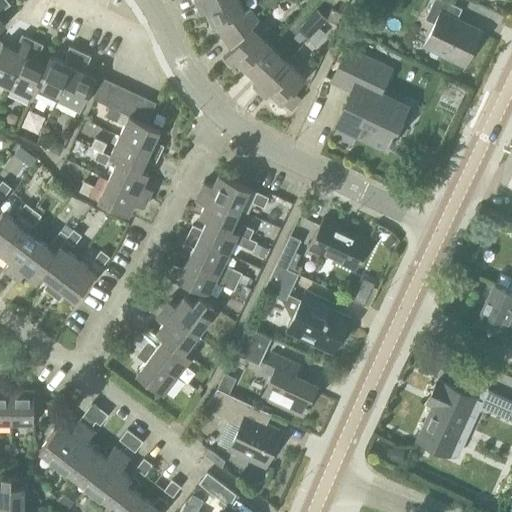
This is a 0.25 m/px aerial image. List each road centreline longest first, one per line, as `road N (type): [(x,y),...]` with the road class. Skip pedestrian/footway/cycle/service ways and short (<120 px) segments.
road 1 (residential): [(73,365),(150,250),(215,110)]
road 2 (residential): [(215,110),(295,160),(442,229)]
road 3 (tertiary): [(328,477),(403,312)]
road 4 (tertiary): [(442,229),(511,84)]
road 5 (residential): [(197,457),(73,365)]
road 6 (residential): [(147,0),(187,81),(215,110)]
